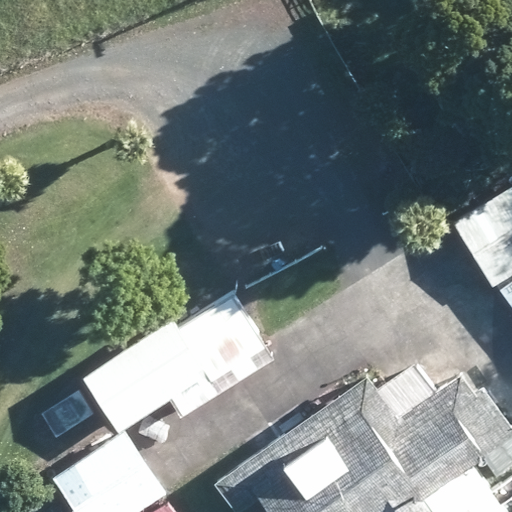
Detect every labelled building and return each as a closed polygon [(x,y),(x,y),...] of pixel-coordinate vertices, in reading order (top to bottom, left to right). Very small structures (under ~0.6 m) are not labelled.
[(428,83),(458,136),(484,121),(455,69),(428,83)] [(481,263),(494,286),(510,276),(511,279),(511,184),(434,234),(455,279),(481,263)] [(267,345),(239,302),(230,288),(175,324),(172,320),(83,376),(119,431),(174,395),(179,403),(191,394),(186,388),(210,374),(213,380),(267,345)] [(511,461),(511,429),(483,388),(476,392),(462,373),(430,396),(397,419),(386,401),(368,377),(306,419),(277,440),(215,482),(234,511),(241,511),(262,498),(272,511),(431,511),(423,499),(485,456),(497,472),(511,461)] [(140,511),(168,493),(129,439),(124,430),(53,479),(75,511),(140,511)] [(173,511),(166,502),(150,511),(173,511)]
